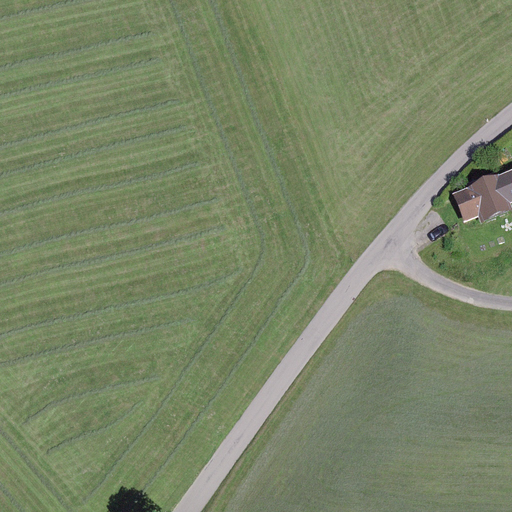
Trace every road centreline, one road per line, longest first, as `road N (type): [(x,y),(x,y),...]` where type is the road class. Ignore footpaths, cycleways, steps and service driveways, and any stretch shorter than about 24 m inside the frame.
road 1 (tertiary): [(188,511),(384,245)]
road 2 (tertiary): [(384,245),(441,177),(511,114)]
road 3 (unclassified): [(384,245),(429,283),(511,303)]
